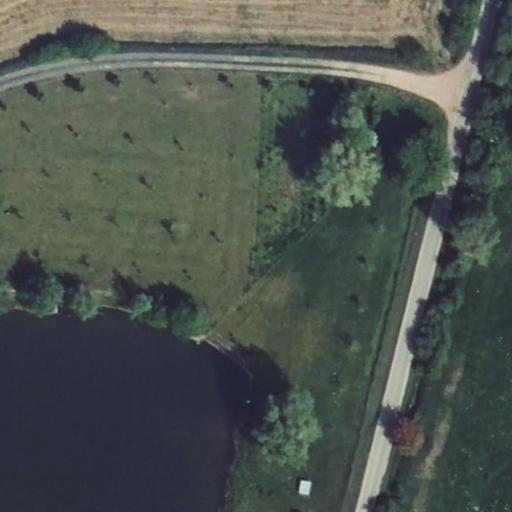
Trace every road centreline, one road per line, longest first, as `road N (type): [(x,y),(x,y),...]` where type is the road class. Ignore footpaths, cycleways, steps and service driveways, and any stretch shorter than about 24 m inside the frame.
road 1 (unclassified): [(366,511),(491,0)]
road 2 (track): [(469,96),(294,66),(120,63),(0,92)]
